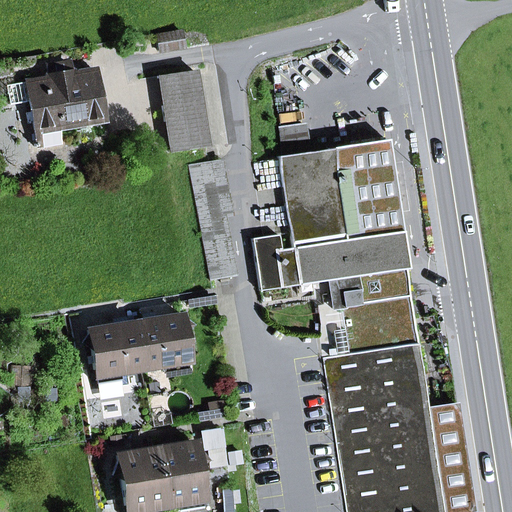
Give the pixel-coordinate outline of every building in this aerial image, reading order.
[(181,31),(156,36),(159,52),(184,48),(181,31)] [(59,143),(56,128),(103,120),(94,70),(68,74),(66,62),(49,65),(51,78),(26,82),(37,146),(59,143)] [(168,150),(169,153),(206,147),(194,71),(157,77),(157,79),(159,79),(163,106),(161,106),(164,122),(169,122),(174,150),(168,150)] [(168,150),(174,150),(169,122),(164,122),(168,150)] [(309,152),(305,124),(277,128),(282,156),(277,157),(283,194),(291,248),(279,250),(277,235),(251,239),(259,291),(291,286),(326,281),(353,277),(355,290),(340,293),(342,306),(349,354),(417,344),(386,140),(309,152)] [(210,280),(234,276),(213,161),(188,166),(210,280)] [(342,306),(340,293),(355,290),(353,277),(326,281),(330,308),(342,306)] [(182,332),(218,327),(213,296),(177,302),(180,316),(182,332)] [(180,316),(134,323),(141,370),(164,366),(165,373),(188,369),(187,362),(182,332),(180,316)] [(125,372),(141,370),(134,323),(87,331),(88,334),(82,343),(90,349),(97,389),(126,384),(125,372)] [(187,362),(223,356),(218,327),(182,332),(187,362)] [(346,511),(442,511),(427,409),(417,344),(349,354),(323,358),(346,511)] [(192,392),(228,386),(223,356),(187,362),(188,369),(192,392)] [(195,407),(230,401),(228,386),(192,392),(195,407)] [(197,423),(233,417),(230,401),(195,407),(197,423)] [(442,511),(469,511),(472,511),(455,405),(427,409),(442,511)] [(193,443),(154,450),(164,507),(177,504),(178,511),(203,507),(197,466),(204,461),(194,449),(193,443)] [(150,511),(150,509),(164,507),(154,450),(116,456),(117,461),(111,476),(120,479),(125,511),(150,511)]
